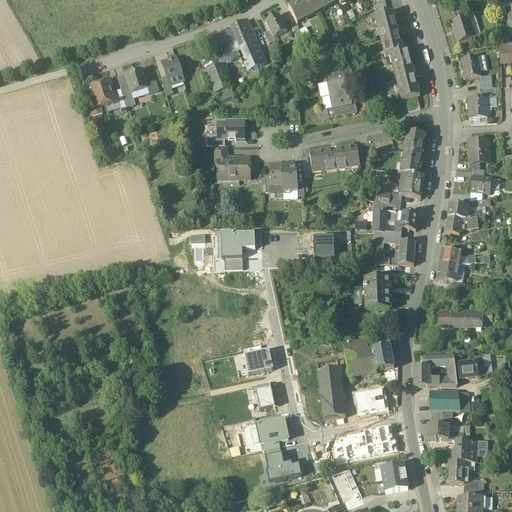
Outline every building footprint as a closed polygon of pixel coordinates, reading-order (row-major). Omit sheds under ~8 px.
[(303,0),(288,9),(297,25),(339,2),(337,0),(303,0)] [(385,3),(374,6),(375,11),(387,8),(385,3)] [(387,8),(375,11),(377,18),(389,14),(387,8)] [(377,18),(375,19),(385,58),(390,56),(403,53),(392,13),(389,14),(377,18)] [(278,16),(265,23),(269,32),(273,39),(287,32),(278,16)] [(468,18),(451,24),(458,45),(468,42),(481,37),(475,16),(468,18)] [(247,22),(232,28),(240,49),(256,42),(247,22)] [(298,28),(292,31),(297,41),(303,38),(298,28)] [(273,39),(269,32),(263,35),(269,45),(275,42),(273,39)] [(224,34),(212,39),(216,47),(227,42),(224,34)] [(212,39),(206,43),(211,54),(217,52),(216,47),(212,39)] [(256,42),(240,49),(247,63),(245,64),(249,73),(266,65),(256,42)] [(458,45),(457,45),(459,51),(470,47),(468,42),(458,45)] [(511,45),(504,46),(499,46),(500,60),(507,59),(506,51),(511,50),(511,45)] [(211,54),(202,58),(207,73),(222,67),(217,52),(211,54)] [(237,52),(228,56),(231,62),(240,58),(237,52)] [(403,53),(390,56),(402,103),(417,98),(420,98),(408,52),(403,53)] [(231,62),(222,67),(224,72),(243,64),(240,58),(231,62)] [(477,59),(462,61),(466,81),(480,79),(479,73),(487,72),(484,58),(477,59)] [(176,60),(162,64),(167,78),(170,87),(171,87),(183,83),(176,60)] [(222,67),(207,73),(216,97),(231,90),(224,72),(222,67)] [(338,71),(330,73),(332,83),(326,84),(324,84),(324,85),(319,86),(321,96),(323,96),(329,98),(332,111),(318,114),(319,121),(346,116),(344,109),(352,108),(352,107),(346,81),(353,80),(350,69),(338,71)] [(142,71),(125,77),(131,94),(131,96),(132,96),(147,91),(149,90),(147,86),(142,71)] [(171,87),(170,87),(167,78),(161,80),(167,97),(173,95),(171,87)] [(118,103),(111,81),(99,85),(106,107),(118,103)] [(491,82),(480,84),(481,92),(492,90),(491,82)] [(155,83),(147,86),(149,90),(147,91),(149,96),(158,93),(155,83)] [(99,85),(88,88),(92,100),(86,102),(91,118),(103,114),(101,108),(106,107),(99,85)] [(88,88),(82,90),(86,102),(92,100),(88,88)] [(481,92),(480,92),(480,100),(488,99),(495,99),(495,90),(492,90),(481,92)] [(384,103),(377,91),(372,94),(379,106),(384,103)] [(131,94),(122,97),(123,102),(126,108),(135,105),(132,96),(131,96),(131,94)] [(417,98),(406,101),(407,107),(419,104),(417,98)] [(480,100),(468,100),(469,120),(484,120),(488,119),(488,108),(488,99),(480,100)] [(118,103),(121,115),(127,113),(126,108),(123,102),(118,103)] [(419,104),(407,107),(409,113),(420,110),(419,104)] [(352,108),(344,109),(346,116),(357,114),(355,106),(352,107),(352,108)] [(245,125),(217,125),(217,141),(217,143),(225,143),(245,143),(245,125)] [(425,137),(407,134),(401,175),(405,176),(419,178),(425,137)] [(225,149),(225,143),(217,143),(217,141),(207,141),(207,150),(215,149),(225,149)] [(471,142),(468,143),(469,163),(489,162),(488,141),(485,142),(471,142)] [(392,142),(386,143),(389,154),(394,153),(392,142)] [(386,143),(380,144),(383,156),(389,154),(386,143)] [(380,144),(374,145),(377,157),(383,156),(380,144)] [(374,145),(369,146),(371,158),(377,157),(374,145)] [(368,146),(363,147),(365,158),(365,159),(371,158),(369,146),(368,146)] [(115,148),(104,149),(105,158),(116,157),(115,148)] [(225,149),(215,149),(215,166),(218,166),(218,163),(218,161),(227,161),(227,149),(225,149)] [(357,150),(310,156),(312,175),(360,168),(357,150)] [(250,182),(250,161),(227,161),(218,161),(218,163),(218,166),(218,180),(239,180),(239,182),(250,182)] [(296,167),(281,168),(283,188),(283,194),(298,193),(298,186),(297,172),(296,172),(296,167)] [(281,168),(270,169),(271,180),(271,189),(283,188),(281,168)] [(484,172),(473,171),(472,179),(484,180),(484,172)] [(419,178),(405,176),(402,197),(402,198),(421,201),(424,178),(419,178)] [(472,179),(471,179),(470,194),(490,196),(491,181),(484,180),(472,179)] [(283,188),(271,189),(271,180),(268,181),(269,195),(283,194),(283,188)] [(390,199),(376,196),(375,204),(389,206),(390,199)] [(402,197),(391,196),(390,199),(389,206),(400,208),(402,198),(402,197)] [(483,202),(468,205),(467,209),(468,210),(468,211),(485,209),(483,202)] [(375,204),(374,214),(387,215),(399,215),(400,208),(389,206),(375,204)] [(464,209),(450,207),(448,220),(462,222),(464,209)] [(480,213),(472,214),(470,216),(471,221),(477,221),(481,220),(480,213)] [(387,215),(374,214),(373,224),(388,225),(388,223),(387,215)] [(399,215),(387,215),(388,223),(396,223),(396,225),(401,226),(403,216),(399,215)] [(418,218),(403,216),(401,226),(400,231),(402,231),(415,233),(418,218)] [(462,222),(448,220),(445,236),(459,238),(461,229),(462,222)] [(465,222),(462,222),(461,229),(470,231),(470,221),(465,222)] [(471,221),(470,221),(470,231),(478,230),(478,228),(477,222),(477,221),(471,221)] [(395,229),(381,228),(380,229),(373,228),(373,235),(374,235),(379,235),(383,236),(395,236),(395,229)] [(489,232),(478,233),(479,235),(469,237),(469,244),(489,241),(489,232)] [(225,263),(243,262),(242,251),(257,251),(256,234),(220,236),(221,263),(225,263)] [(379,235),(374,235),(373,244),(382,245),(383,236),(379,235),(379,236),(379,235)] [(395,236),(383,236),(382,245),(395,245),(396,247),(396,248),(396,253),(396,254),(400,254),(400,243),(401,243),(402,237),(395,236)] [(335,238),(313,238),(313,262),(335,262),(335,238)] [(401,243),(400,243),(400,254),(415,254),(415,244),(401,243)] [(461,254),(443,251),(440,265),(459,268),(459,263),(461,254)] [(415,254),(400,254),(399,262),(399,268),(413,267),(415,254)] [(484,258),(475,259),(476,266),(485,265),(484,258)] [(475,259),(466,260),(467,263),(459,263),(459,268),(476,266),(475,259)] [(225,263),(225,273),(243,273),(243,262),(225,263)] [(459,268),(440,265),(438,281),(453,284),(456,284),(459,268)] [(374,269),(371,269),(372,281),(384,280),(383,268),(374,269)] [(391,277),(400,277),(399,269),(391,269),(391,277)] [(372,281),(367,281),(367,290),(364,290),(364,293),(365,292),(366,312),(390,311),(389,295),(391,295),(391,280),(384,280),(372,281)] [(456,284),(453,284),(452,292),(458,293),(464,292),(465,286),(456,284)] [(483,312),(459,313),(460,328),(483,328),(483,321),(483,312)] [(493,312),(483,312),(483,321),(493,321),(493,312)] [(459,313),(436,313),(436,328),(460,328),(459,313)] [(388,338),(376,339),(378,351),(390,349),(388,338)] [(359,345),(349,345),(349,344),(348,344),(348,345),(343,345),(345,357),(368,353),(367,345),(359,345)] [(243,352),(245,358),(262,355),(261,349),(243,352)] [(368,353),(371,375),(394,370),(392,361),(390,349),(378,351),(368,353)] [(262,355),(245,358),(249,378),(273,373),(269,353),(262,355)] [(368,353),(345,357),(349,379),(371,375),(368,353)] [(454,359),(420,359),(420,369),(430,369),(448,369),(449,382),(430,381),(430,390),(457,389),(454,359)] [(483,363),(458,366),(460,381),(485,378),(485,377),(487,377),(487,372),(484,372),(483,363)] [(430,381),(430,369),(420,369),(413,369),(414,390),(430,390),(430,381)] [(339,371),(327,373),(329,382),(340,380),(339,371)] [(340,380),(329,382),(327,373),(317,375),(320,393),(320,397),(323,417),(324,422),(345,420),(340,380)] [(256,394),(271,391),(270,385),(252,389),(253,394),(256,394)] [(271,391),(256,394),(260,413),(275,410),(271,391)] [(356,398),(359,417),(386,412),(382,394),(356,398)] [(468,395),(458,396),(458,397),(460,414),(470,414),(468,395)] [(458,397),(429,397),(430,414),(431,414),(443,414),(460,414),(458,397)] [(443,414),(431,414),(431,426),(443,427),(443,414)] [(255,427),(260,449),(289,442),(284,421),(255,427)] [(463,429),(448,429),(448,436),(464,437),(464,444),(466,444),(466,439),(470,440),(470,426),(465,426),(463,429)] [(448,429),(429,428),(428,443),(448,443),(448,436),(448,429)] [(338,465),(392,455),(388,431),(358,436),(359,440),(335,445),(338,465)] [(464,444),(458,444),(457,451),(456,451),(455,451),(452,453),(452,465),(464,465),(476,465),(477,444),(466,444),(464,444)] [(270,484),(301,477),(298,467),(291,468),(291,465),(284,467),(281,456),(266,459),(269,473),(267,474),(270,484)] [(452,465),(450,465),(449,487),(464,487),(464,465),(452,465)] [(381,471),(385,495),(408,492),(404,467),(388,470),(381,471)] [(347,511),(364,505),(362,499),(345,507),(347,511)] [(463,499),(458,499),(458,511),(461,511),(492,511),(492,500),(485,500),(478,500),(463,499)]
